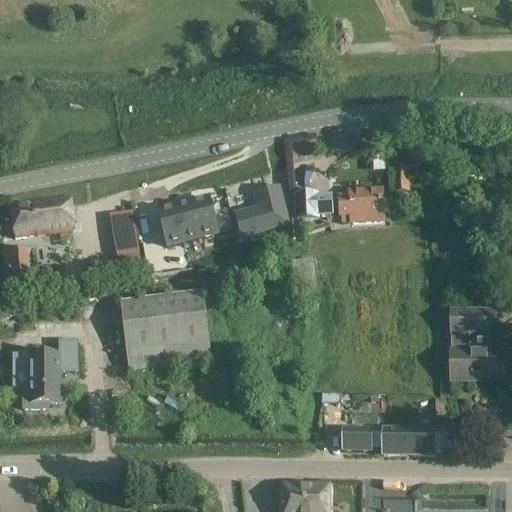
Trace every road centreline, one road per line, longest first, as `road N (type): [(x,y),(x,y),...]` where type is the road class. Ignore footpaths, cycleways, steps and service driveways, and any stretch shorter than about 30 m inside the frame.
road 1 (tertiary): [(0,188),(301,123),(511,108)]
road 2 (unclassified): [(0,469),(511,471)]
